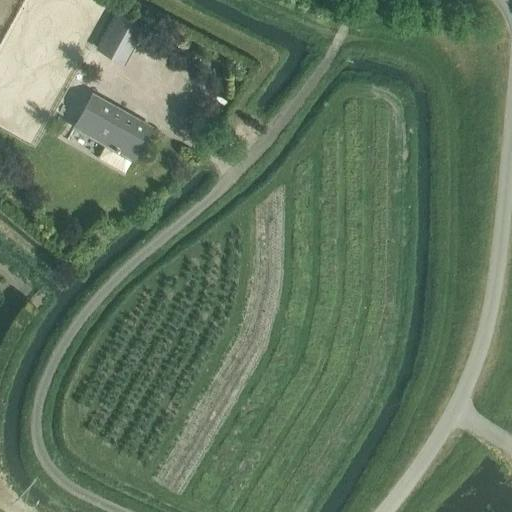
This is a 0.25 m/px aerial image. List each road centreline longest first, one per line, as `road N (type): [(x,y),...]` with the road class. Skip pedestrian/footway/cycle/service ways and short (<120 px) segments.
road 1 (residential): [(121,511),(73,490),(43,459),(34,416),(54,357),(121,271),(226,183),(291,109),(345,24)]
road 2 (unclassified): [(453,410),(491,302),(511,105)]
road 3 (unclassified): [(381,511),(453,410)]
